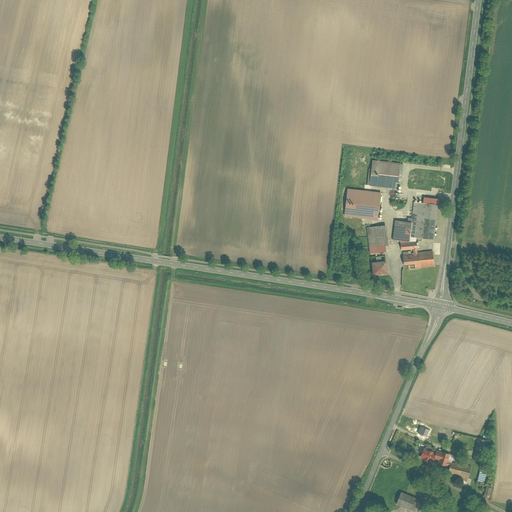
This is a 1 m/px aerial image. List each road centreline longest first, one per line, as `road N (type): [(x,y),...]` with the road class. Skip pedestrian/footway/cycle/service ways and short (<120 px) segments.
road 1 (tertiary): [(440,306),(0,237)]
road 2 (tertiary): [(474,0),(440,306)]
road 3 (tertiary): [(440,306),(355,511)]
